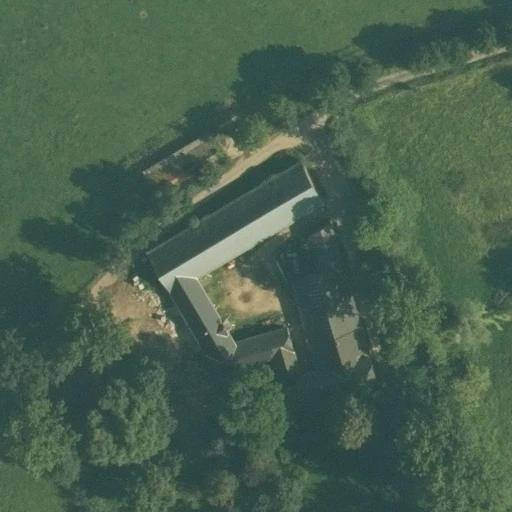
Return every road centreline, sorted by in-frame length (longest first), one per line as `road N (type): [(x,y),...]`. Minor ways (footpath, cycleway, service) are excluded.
road 1 (residential): [(443,511),(401,418),(303,123)]
road 2 (residential): [(0,390),(156,231),(303,123)]
road 3 (track): [(303,123),(356,93),(511,47)]
